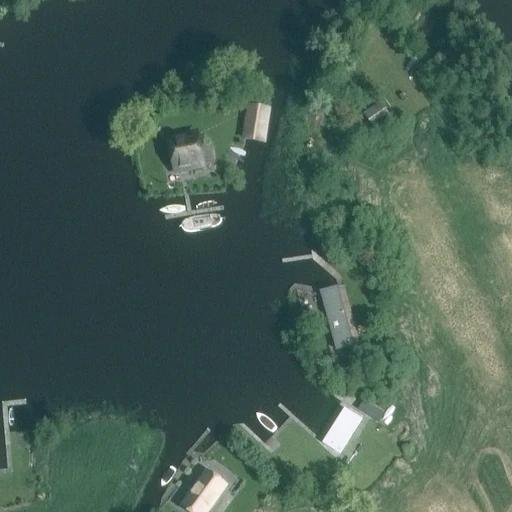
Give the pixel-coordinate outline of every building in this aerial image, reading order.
[(389,115),(380,103),(363,115),(377,135),(398,121),(392,113),(389,115)] [(250,105),(249,105),(244,140),(245,140),(263,143),(268,108),(250,105)] [(175,175),(185,173),(184,170),(202,166),(197,138),(169,144),(175,175)] [(340,284),(317,289),(335,354),(357,350),(340,284)] [(362,402),(357,411),(377,423),(383,415),(362,402)] [(368,421),(339,403),(316,440),(344,456),(368,421)] [(10,431),(0,432),(0,473),(13,473),(10,431)] [(189,511),(208,511),(227,487),(205,470),(180,500),(178,502),(189,511)]
